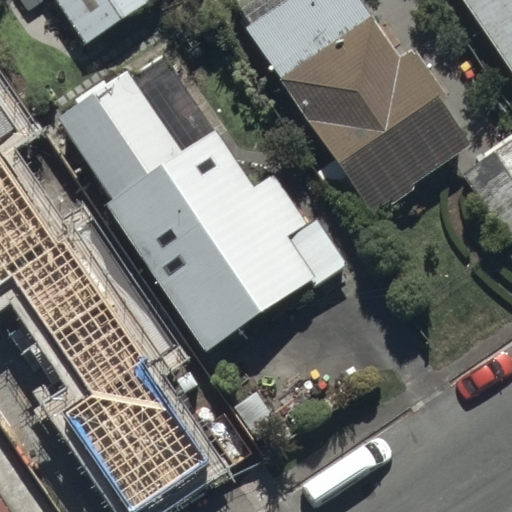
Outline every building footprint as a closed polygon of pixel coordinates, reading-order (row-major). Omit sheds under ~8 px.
[(54,0),(84,48),(159,0),(54,0)] [(361,0),(289,0),(249,28),(372,217),(390,205),(392,208),(418,190),(413,183),(473,141),(446,102),(449,100),(414,48),(401,57),(361,0)] [(511,0),(466,0),(511,66),(511,0)] [(118,200),(109,205),(207,355),(314,285),(318,290),(351,268),(318,218),(311,223),(278,173),(255,188),(168,55),(135,77),(132,71),(109,87),(105,81),(76,100),(79,106),(63,116),(118,200)] [(511,139),(463,174),(511,244),(511,242),(511,139)] [(0,417),(30,461),(73,432),(80,443),(127,411),(112,389),(159,357),(77,237),(21,276),(0,245),(0,417)] [(0,511),(12,511),(0,492),(0,511)]
